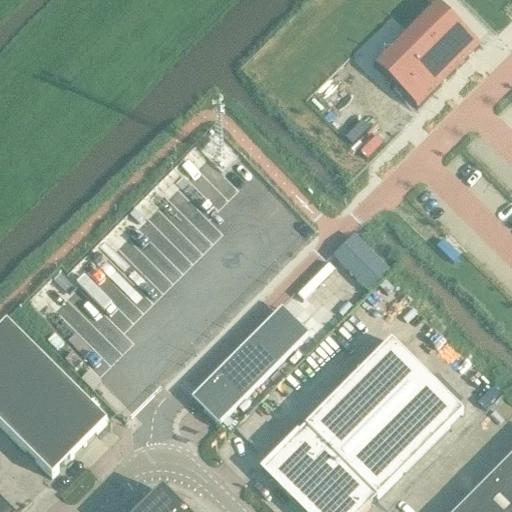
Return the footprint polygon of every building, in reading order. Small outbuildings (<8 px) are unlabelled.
[(436,5),(373,68),(417,112),(480,49),(436,5)] [(354,238),(333,259),(366,294),(388,273),(354,238)] [(295,324),(289,330),(276,317),(194,399),(206,411),(203,414),(218,428),(309,338),(295,324)] [(107,427),(6,327),(0,333),(0,430),(52,482),(107,427)] [(301,511),(367,511),(463,416),(391,345),(263,473),(301,511)] [(75,372),(82,365),(72,355),(65,362),(75,372)] [(196,415),(187,406),(170,423),(183,436),(191,427),(187,423),(196,415)] [(511,511),(511,458),(458,511),(511,511)] [(180,511),(162,493),(143,511),(180,511)] [(0,511),(10,511),(0,501),(0,511)]
